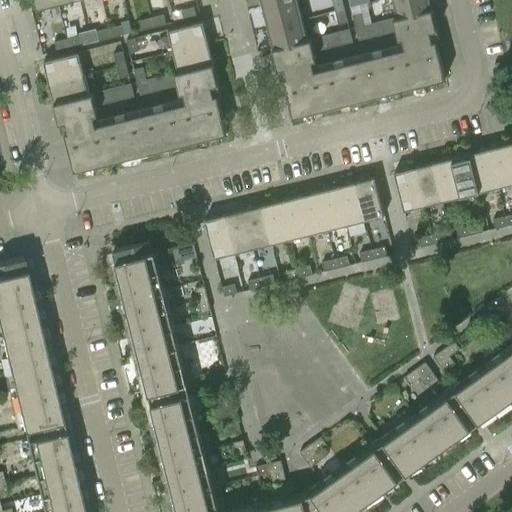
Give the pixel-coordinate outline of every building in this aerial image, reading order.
[(34,0),(36,9),(58,3),(57,0),(34,0)] [(297,0),(286,0),(262,6),(268,27),(303,19),(297,0)] [(332,0),(335,11),(344,8),(342,0),(332,0)] [(429,0),(392,0),(397,16),(393,17),(394,18),(432,9),(429,0)] [(183,19),(196,16),(194,6),(181,9),(183,19)] [(344,8),(335,11),(338,23),(348,21),(344,8)] [(405,46),(360,58),(369,96),(445,77),(436,39),(432,40),(430,30),(437,28),(432,9),(394,18),(393,17),(365,24),(355,27),(358,40),(397,30),(399,38),(403,37),(405,46)] [(352,14),(355,27),(365,24),(361,12),(352,14)] [(163,14),(151,17),(153,26),(166,23),(163,14)] [(220,15),(205,17),(208,36),(223,33),(220,15)] [(138,20),(141,30),(153,26),(151,17),(138,20)] [(303,19),(268,27),(273,48),(311,39),(311,37),(307,38),(303,19)] [(203,20),(168,29),(173,51),(208,42),(203,20)] [(121,24),(109,27),(111,37),(124,34),(121,24)] [(96,30),(99,40),(111,37),(109,27),(96,30)] [(314,69),(312,59),(316,58),(314,51),(353,41),(349,28),(311,37),(311,39),(273,48),(278,68),(285,66),(287,76),(284,77),(293,115),(369,96),(360,58),(314,69)] [(80,35),(67,38),(69,47),(82,44),(80,35)] [(126,39),(129,52),(139,50),(136,37),(126,39)] [(57,50),(69,47),(67,38),(54,41),(57,50)] [(208,42),(173,51),(178,71),(175,71),(175,73),(214,63),(208,42)] [(113,53),(116,65),(126,63),(123,50),(113,53)] [(79,51),(44,60),(49,82),(84,73),(79,51)] [(126,63),(116,65),(119,78),(129,75),(126,63)] [(186,101),(141,112),(151,151),(227,132),(217,93),(214,94),(212,85),(218,83),(214,63),(175,73),(175,71),(146,79),(137,81),(140,94),(178,85),(180,92),(184,92),(186,101)] [(143,66),(134,69),(137,81),(146,79),(143,66)] [(84,73),(49,82),(54,103),(93,93),(93,92),(89,93),(84,73)] [(96,123),(94,114),(98,113),(96,105),(134,96),(131,82),(93,92),(93,93),(54,103),(59,123),(66,121),(69,130),(65,131),(75,170),(151,151),(141,112),(96,123)] [(511,163),(507,143),(488,148),(498,186),(511,182),(511,163)] [(488,148),(470,152),(479,191),(498,186),(488,148)] [(470,152),(451,157),(461,195),(479,191),(470,152)] [(451,157),(432,162),(442,200),(461,195),(451,157)] [(432,162),(414,166),(423,205),(442,200),(432,162)] [(414,166),(394,171),(404,209),(423,205),(414,166)] [(375,176),(355,181),(365,219),(384,214),(375,176)] [(355,181),(336,186),(346,224),(365,219),(355,181)] [(336,186),(318,190),(327,229),(346,224),(336,186)] [(318,190),(299,195),(309,233),(327,229),(318,190)] [(299,195),(280,199),(290,238),(309,233),(299,195)] [(280,199),(262,204),(271,243),(290,238),(280,199)] [(262,204),(243,209),(253,247),(271,243),(262,204)] [(508,225),(505,215),(503,207),(485,212),(489,230),(508,225)] [(243,209),(225,213),(234,252),(253,247),(243,209)] [(225,213),(205,218),(214,257),(234,252),(225,213)] [(480,222),(468,225),(470,234),(483,231),(480,222)] [(455,228),(458,237),(470,234),(468,225),(455,228)] [(443,231),(431,234),(433,243),(446,240),(443,231)] [(433,243),(431,234),(418,237),(420,247),(433,243)] [(187,393),(185,383),(188,383),(154,250),(148,252),(146,243),(150,242),(149,240),(114,249),(179,511),(267,511),(265,504),(234,511),(218,511),(217,506),(218,506),(190,392),(187,393)] [(194,243),(184,246),(187,257),(197,255),(194,243)] [(384,245),(372,249),(374,258),(387,255),(384,245)] [(359,252),(362,261),(374,258),(372,249),(359,252)] [(347,255),(335,258),(337,267),(350,264),(347,255)] [(84,511),(62,418),(23,256),(0,261),(0,330),(23,427),(26,427),(28,436),(25,437),(43,511),(84,511)] [(322,261),(324,271),(337,267),(335,258),(322,261)] [(310,264),(297,267),(300,277),(312,274),(310,264)] [(285,270),(287,280),(300,277),(297,267),(285,270)] [(273,273),(260,276),(262,286),(275,283),(273,273)] [(247,280),(250,289),(262,286),(260,276),(247,280)] [(234,283),(222,286),(224,296),(237,292),(234,283)] [(204,285),(195,287),(198,300),(207,297),(204,285)] [(207,297),(198,300),(201,312),(211,310),(207,297)] [(454,340),(444,348),(449,356),(460,348),(454,340)] [(511,347),(488,365),(511,397),(511,396),(511,347)] [(433,355),(439,363),(449,356),(444,348),(433,355)] [(449,356),(439,363),(444,371),(455,363),(449,356)] [(425,361),(414,369),(420,377),(431,369),(425,361)] [(488,365),(448,393),(416,416),(439,449),(471,426),(469,422),(477,417),(479,420),(511,397),(488,365)] [(414,369),(404,376),(410,384),(420,377),(414,369)] [(431,369),(420,377),(425,384),(436,376),(431,369)] [(416,416),(376,445),(344,468),(367,500),(399,477),(397,474),(405,468),(407,472),(439,449),(416,416)] [(321,436),(310,443),(316,451),(326,444),(321,436)] [(243,439),(233,442),(237,454),(246,452),(243,439)] [(299,451),(305,459),(316,451),(310,443),(299,451)] [(316,451),(305,459),(311,466),(321,459),(316,451)] [(281,459),(268,463),(270,472),(283,469),(281,459)] [(255,466),(258,475),(270,472),(268,463),(255,466)] [(344,468),(312,491),(312,492),(304,496),(303,495),(265,504),(267,511),(350,511),(367,500),(344,468)] [(283,469),(270,472),(273,481),(285,478),(283,469)]
